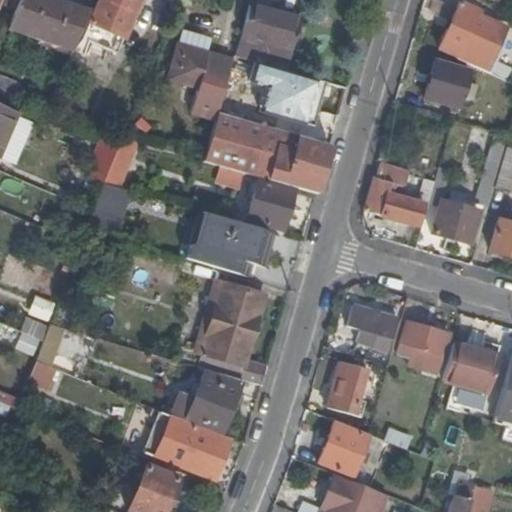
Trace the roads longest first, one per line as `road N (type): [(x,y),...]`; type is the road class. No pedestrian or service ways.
road 1 (residential): [(238,511),(328,253)]
road 2 (residential): [(328,253),(393,0)]
road 3 (residential): [(328,253),(511,303)]
